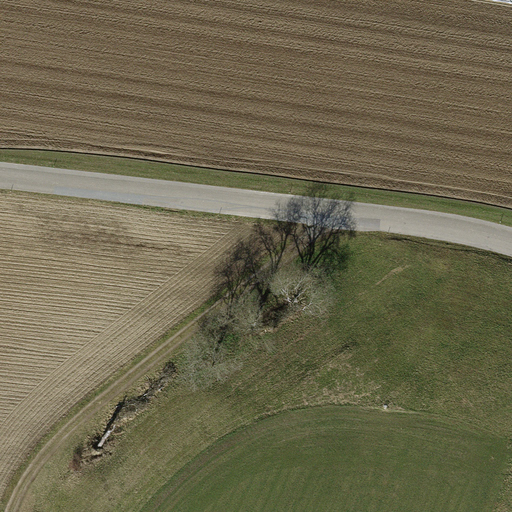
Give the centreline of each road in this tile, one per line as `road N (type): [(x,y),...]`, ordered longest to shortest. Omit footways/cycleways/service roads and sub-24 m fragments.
road 1 (tertiary): [(511,230),(344,204),(0,170)]
road 2 (track): [(344,204),(45,449),(9,511)]
